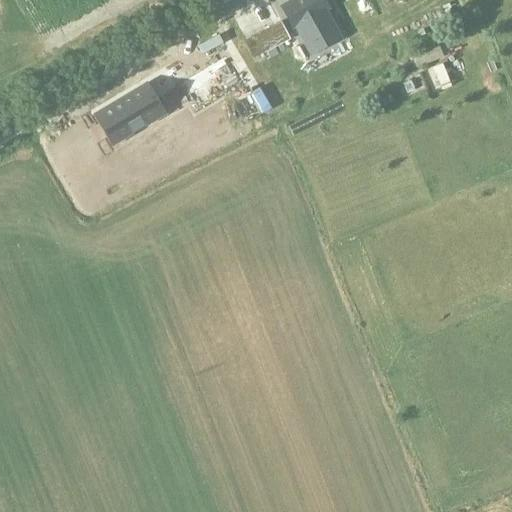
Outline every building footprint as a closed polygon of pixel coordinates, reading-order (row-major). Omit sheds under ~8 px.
[(293,0),(292,1),(281,6),(283,10),(289,21),(292,28),(296,26),(307,47),(333,33),(323,12),(328,9),(323,0),(293,0)] [(244,40),(252,56),(290,39),(282,22),(244,40)] [(204,79),(210,91),(243,74),(222,31),(189,47),(204,78),(204,79)] [(332,69),(358,59),(354,47),(327,57),(332,69)] [(139,89),(99,113),(117,142),(163,114),(150,91),(143,95),(139,89)] [(162,98),(168,116),(188,110),(182,92),(162,98)]
